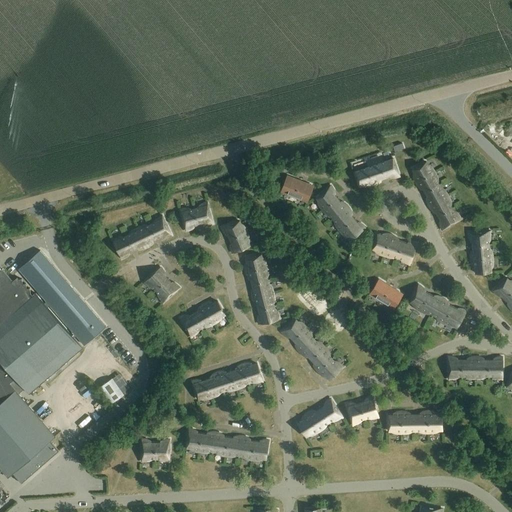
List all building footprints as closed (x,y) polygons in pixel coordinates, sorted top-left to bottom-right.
[(395,152),(404,149),(402,144),(401,144),(393,147),(395,152)] [(366,184),(367,186),(369,186),(370,186),(372,186),(374,185),(375,184),(377,184),(378,183),(380,182),(379,179),(385,177),(385,179),(386,179),(385,177),(391,175),(392,177),(394,177),(396,177),(399,176),(392,155),(391,155),(393,159),(381,163),(379,160),(380,163),(368,167),(367,164),(366,164),(367,168),(355,172),(359,186),(366,184)] [(432,210),(433,212),(435,210),(438,216),(437,217),(437,218),(439,216),(442,222),(440,223),(440,225),(441,227),(442,229),(442,230),(462,219),(461,219),(458,220),(452,209),(455,207),(452,209),(445,198),(449,196),(448,195),(445,197),(439,186),(442,184),(439,185),(433,174),(436,172),(432,174),(426,162),(413,169),(416,175),(414,176),(414,178),(415,180),(415,181),(416,183),(417,184),(418,186),(419,187),(420,188),(423,187),(426,193),(424,194),(426,193),(429,199),(427,200),(427,201),(428,203),(428,205),(429,206),(430,208),(431,209),(432,210)] [(282,191),(307,201),(313,187),(287,177),(282,191)] [(362,225),(360,224),(358,225),(354,221),(356,219),(355,219),(354,220),(350,215),(352,214),(351,212),(350,211),(349,209),(348,208),(347,206),(346,205),(344,204),(343,203),(341,205),(337,200),(339,199),(338,198),(337,199),(333,195),(335,193),(334,191),(333,189),(332,187),(331,187),(317,198),(325,209),(322,211),(323,212),(326,209),(342,230),(339,232),(342,230),(351,240),(365,229),(365,228),(363,227),(362,225)] [(305,220),(311,204),(283,194),(280,202),(291,207),(288,214),(305,220)] [(205,222),(205,224),(207,224),(210,224),(212,224),(207,202),(206,202),(207,206),(195,209),(194,205),(193,205),(194,209),(182,212),(181,209),(180,209),(186,230),(187,230),(189,230),(191,229),(193,227),(192,225),(198,224),(199,226),(199,225),(199,223),(205,222)] [(168,237),(170,236),(171,236),(161,216),(162,219),(151,225),(149,221),(149,222),(150,225),(139,230),(137,227),(136,227),(138,231),(127,236),(125,233),(124,233),(126,236),(114,242),(113,238),(112,239),(122,259),(124,258),(126,256),(128,255),(127,253),(132,250),(133,252),(134,252),(133,250),(139,247),(140,249),(141,249),(143,248),(145,248),(146,247),(148,246),(149,246),(151,245),(152,243),(151,241),(156,238),(157,240),(158,240),(157,238),(163,235),(164,238),(166,237),(168,237)] [(236,252),(249,247),(239,221),(225,227),(236,252)] [(381,233),(379,232),(378,231),(371,253),(372,253),(373,249),(385,253),(384,257),(386,254),(398,258),(396,261),(397,262),(398,258),(411,262),(416,248),(409,246),(410,244),(409,243),(407,242),(406,241),(404,240),(402,240),(401,239),(399,239),(397,239),(396,242),(390,240),(391,237),(390,239),(384,237),(385,235),(383,234),(381,233)] [(473,272),(473,274),(492,272),(490,259),(494,259),(494,258),(490,259),(489,246),(493,246),(493,245),(489,246),(488,233),(491,232),(473,234),(473,241),(471,241),(470,243),(470,244),(470,246),(470,248),(471,249),(471,251),(472,253),(472,254),(475,254),(475,260),(473,261),(475,261),(476,267),(474,267),(473,270),(473,272)] [(0,471),(2,470),(9,477),(13,473),(22,483),(58,451),(50,441),(55,438),(17,395),(24,388),(29,393),(82,348),(73,338),(76,336),(84,345),(106,327),(40,251),(19,269),(46,301),(43,303),(36,294),(33,297),(30,295),(30,289),(26,290),(25,285),(22,285),(22,280),(19,280),(17,279),(12,283),(2,271),(0,268),(0,471)] [(255,303),(256,305),(258,304),(260,310),(258,311),(260,311),(262,317),(259,317),(259,320),(259,322),(259,324),(260,325),(281,319),(281,318),(278,319),(274,307),(278,306),(274,306),(271,294),(275,293),(271,293),(268,281),(272,280),(271,280),(268,281),(265,268),(268,267),(265,268),(261,255),(247,258),(248,265),(246,266),(246,267),(246,269),(246,271),(246,272),(247,274),(248,276),(248,277),(249,279),(252,278),(253,284),(251,285),(253,285),(255,291),(253,291),(253,293),(253,295),(253,297),(253,298),(254,300),(254,302),(255,303)] [(162,270),(161,268),(160,268),(144,283),(144,284),(147,281),(156,290),(153,293),(156,291),(165,300),(162,303),(179,288),(178,287),(177,286),(175,285),(173,284),(171,285),(167,281),(169,279),(168,279),(167,280),(162,276),(164,274),(163,272),(162,270)] [(511,283),(507,279),(494,292),(496,294),(498,295),(500,296),(501,294),(506,299),(504,300),(505,301),(506,299),(511,304),(509,305),(510,307),(511,308),(511,310),(511,283)] [(371,294),(394,308),(402,295),(378,281),(371,294)] [(438,297),(436,297),(435,299),(429,296),(430,294),(429,296),(423,293),(424,290),(423,289),(421,288),(419,286),(410,302),(422,309),(420,312),(422,309),(445,322),(443,325),(444,325),(446,322),(457,328),(466,312),(464,311),(462,310),(459,310),(458,312),(453,309),(454,307),(453,307),(452,308),(447,305),(448,303),(447,302),(445,301),(444,300),(442,299),(441,298),(439,298),(438,297)] [(309,298),(303,302),(312,316),(318,312),(309,298)] [(183,317),(181,318),(181,319),(191,338),(192,338),(190,335),(201,329),(203,332),(204,331),(202,328),(213,322),(215,325),(214,322),(225,315),(218,302),(212,306),(211,303),(209,304),(208,304),(206,305),(204,306),(203,307),(202,308),(200,309),(199,310),(200,312),(195,315),(194,313),(193,314),(194,315),(189,318),(188,316),(185,317),(183,317)] [(323,375),(324,376),(326,375),(331,380),(345,367),(344,367),(341,369),(333,360),(336,357),(335,357),(332,359),(324,350),(327,347),(326,347),(323,349),(315,340),(318,337),(317,337),(314,339),(306,330),(309,328),(308,327),(305,330),(296,320),(283,332),(283,333),(285,334),(286,336),(288,337),(290,335),(294,340),(293,341),(293,342),(295,340),(299,345),(297,346),(298,348),(299,349),(300,351),(301,352),(302,353),(303,355),(305,356),(306,356),(308,355),(312,359),(311,361),(313,360),(317,365),(315,366),(316,368),(317,369),(318,371),(319,372),(320,373),(321,374),(323,375)] [(471,358),(469,359),(469,361),(463,361),(463,359),(462,361),(456,361),(456,358),(454,358),(452,357),(450,357),(449,357),(449,380),(450,380),(450,376),(462,376),(462,380),(463,380),(463,376),(476,376),(476,380),(476,376),(489,376),(489,380),(490,380),(490,376),(502,376),(502,380),(503,380),(503,358),(500,358),(498,358),(496,359),(496,361),(490,361),(490,359),(489,359),(489,361),(483,361),(483,359),(481,358),(480,358),(478,358),(476,358),(474,358),(473,358),(471,358)] [(213,379),(212,377),(210,377),(209,377),(207,377),(205,378),(204,378),(202,379),(201,380),(199,381),(200,383),(193,386),(199,403),(200,403),(198,400),(211,396),(212,399),(211,396),(223,392),(224,395),(225,395),(224,391),(236,388),(237,391),(238,391),(237,387),(249,384),(250,387),(249,383),(262,379),(256,361),(256,362),(254,363),(252,364),(250,365),(251,367),(245,369),(244,367),(244,369),(238,371),(237,369),(236,369),(234,369),(232,369),(231,370),(229,370),(227,371),(226,372),(225,373),(225,375),(219,377),(219,375),(218,375),(219,377),(213,379)] [(112,378),(99,388),(111,404),(124,395),(122,391),(116,383),(112,378)] [(349,404),(347,404),(347,405),(353,426),(354,426),(353,422),(365,419),(366,422),(365,418),(378,415),(379,418),(373,397),(372,397),(370,398),(368,399),(366,400),(367,402),(361,404),(360,402),(360,404),(354,406),(354,404),(352,404),(349,404)] [(315,411),(314,412),(315,414),(310,417),(308,416),(309,418),(304,421),(303,419),(300,420),(298,420),(296,421),(306,437),(317,430),(319,434),(320,433),(318,430),(328,423),(330,426),(331,426),(329,423),(340,416),(342,419),(332,403),(326,407),(325,405),(323,405),(322,406),(320,406),(319,407),(317,408),(316,409),(315,411)] [(37,412),(41,418),(50,411),(46,405),(37,412)] [(397,413),(395,414),(395,416),(388,416),(388,431),(402,431),(402,435),(402,431),(415,431),(415,435),(416,435),(416,431),(429,431),(429,435),(429,431),(443,431),(442,416),(435,416),(435,413),(434,413),(432,412),(430,412),(429,412),(427,412),(425,412),(424,413),(422,413),(422,416),(416,416),(416,414),(415,414),(415,416),(409,416),(409,414),(407,413),(405,413),(404,412),(402,412),(400,412),(399,413),(397,413)] [(209,436),(209,434),(208,433),(206,432),(204,432),(203,431),(201,431),(199,431),(198,431),(196,432),(196,434),(189,433),(186,452),(187,448),(200,450),(199,454),(200,454),(200,450),(213,452),(212,455),(213,456),(214,452),(226,454),(226,457),(226,458),(227,454),(239,456),(239,459),(240,456),(253,458),(252,461),(253,461),(253,458),(266,460),(265,463),(266,463),(269,445),(262,444),(262,441),(261,441),(259,440),(257,440),(256,439),(254,439),(252,439),(250,439),(249,439),(248,442),(242,441),(242,439),(242,441),(235,440),(236,438),(234,437),(233,436),(231,436),(229,435),(227,435),(226,435),(224,435),(222,436),(222,438),(216,437),(216,435),(215,435),(215,437),(209,436)] [(149,444),(149,442),(147,441),(145,441),(142,440),(142,463),(143,463),(143,459),(155,459),(155,463),(156,463),(156,459),(169,459),(169,463),(169,441),(167,441),(164,441),(162,442),(162,444),(156,444),(156,442),(155,442),(155,444),(149,444)]
